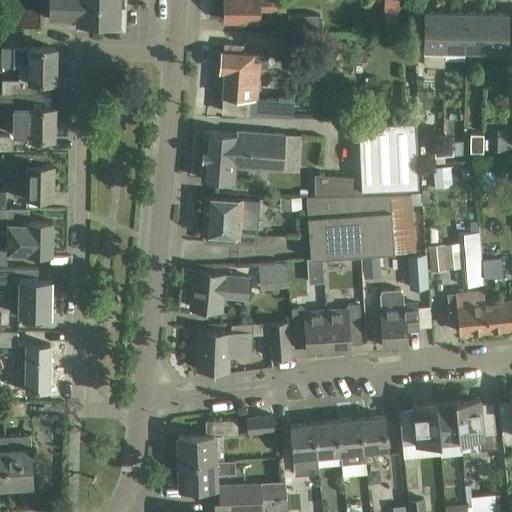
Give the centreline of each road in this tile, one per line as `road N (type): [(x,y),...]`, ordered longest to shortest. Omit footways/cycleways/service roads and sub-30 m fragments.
road 1 (residential): [(140,411),(76,410),(84,53),(172,55)]
road 2 (residential): [(142,397),(511,360)]
road 3 (tertiary): [(142,397),(172,55)]
